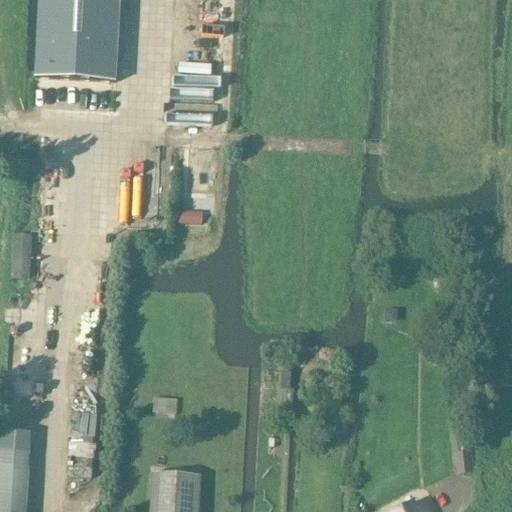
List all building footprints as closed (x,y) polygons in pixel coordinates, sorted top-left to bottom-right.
[(77,0),(68,114),(118,116),(126,0),(77,0)] [(382,315),(382,322),(387,326),(394,325),(400,318),(400,311),(394,308),(388,308),(382,315)] [(307,365),(312,365),(315,363),(315,358),(312,355),(307,355),(304,358),(304,362),(307,365)] [(511,366),(496,367),(497,390),(511,389),(511,366)] [(152,415),(176,417),(176,401),(153,400),(152,415)] [(454,417),(457,457),(454,457),(456,476),(469,474),(467,456),(471,455),(465,415),(454,417)] [(26,511),(30,438),(0,436),(0,511),(26,511)] [(197,511),(199,478),(151,476),(149,511),(197,511)]
